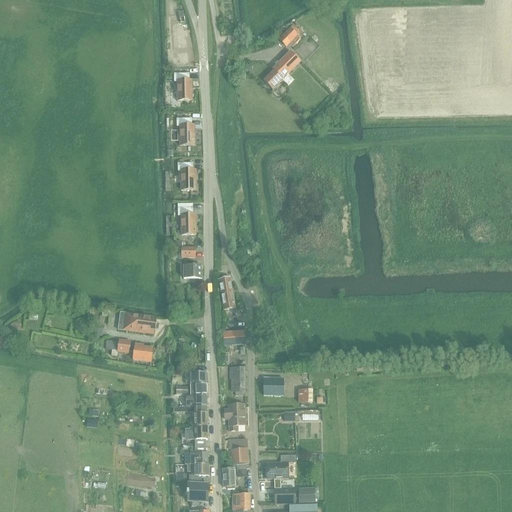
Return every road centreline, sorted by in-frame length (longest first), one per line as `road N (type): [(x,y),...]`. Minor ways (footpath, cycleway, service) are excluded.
road 1 (residential): [(258,511),(248,305),(208,165)]
road 2 (residential): [(216,511),(208,165)]
